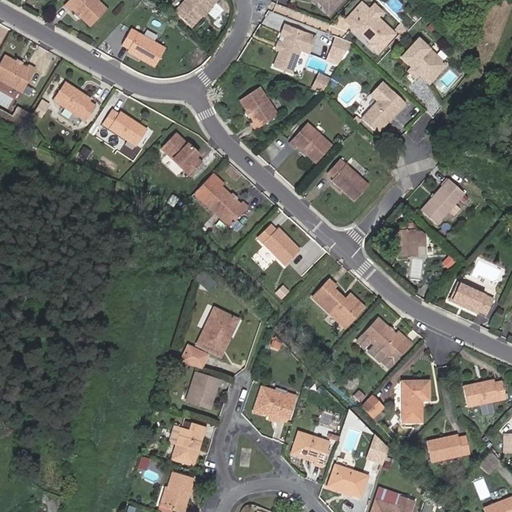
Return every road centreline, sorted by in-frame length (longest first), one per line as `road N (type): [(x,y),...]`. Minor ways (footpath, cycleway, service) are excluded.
road 1 (residential): [(340,249),(246,164),(192,88)]
road 2 (residential): [(192,88),(149,91),(62,56),(0,18)]
road 3 (residential): [(511,353),(408,309),(340,249)]
road 4 (residential): [(421,159),(340,249)]
